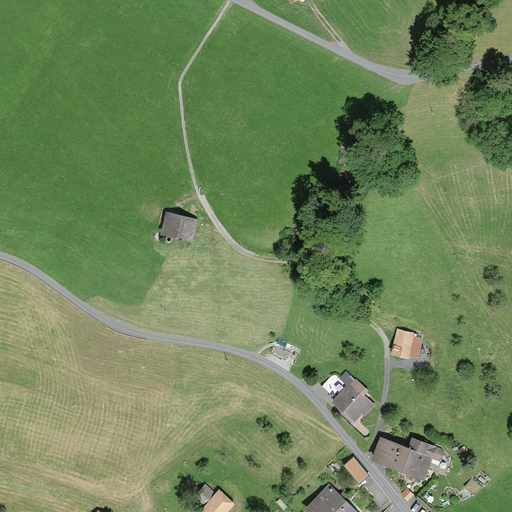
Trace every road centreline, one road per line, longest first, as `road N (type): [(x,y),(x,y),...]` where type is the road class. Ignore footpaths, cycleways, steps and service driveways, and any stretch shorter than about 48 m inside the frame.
road 1 (residential): [(0,255),(108,321),(219,346),(278,369),(316,401),(405,511)]
road 2 (track): [(365,460),(386,388),(381,332),(310,271),(234,244),(198,194)]
road 3 (residential): [(511,59),(396,74),(241,0)]
